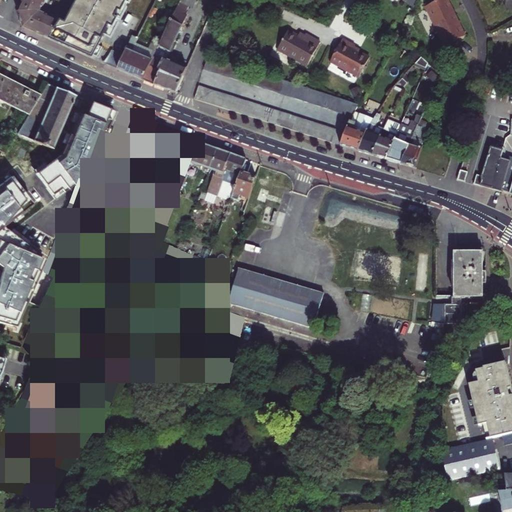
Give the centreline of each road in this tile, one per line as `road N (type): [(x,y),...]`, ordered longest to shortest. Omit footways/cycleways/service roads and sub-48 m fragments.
road 1 (secondary): [(440,198),(179,111)]
road 2 (residential): [(440,198),(454,162),(456,122),(479,65),(480,37),(467,0)]
road 3 (secondary): [(179,111),(0,35)]
road 4 (residential): [(225,0),(179,111)]
